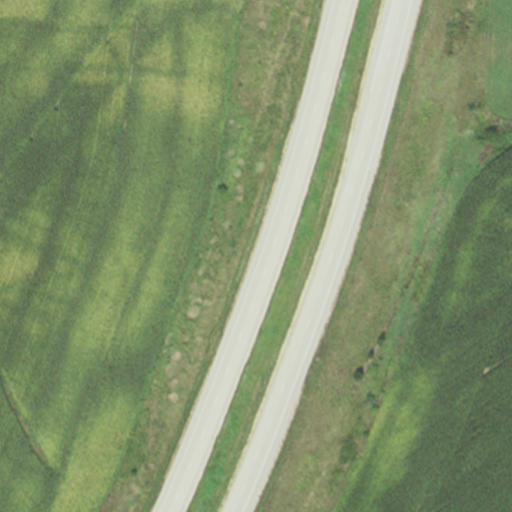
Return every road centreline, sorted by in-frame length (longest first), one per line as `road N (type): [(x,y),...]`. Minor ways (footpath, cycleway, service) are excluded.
road 1 (trunk): [(342,0),(272,242),(168,511)]
road 2 (trunk): [(230,511),(324,273),(401,0)]
